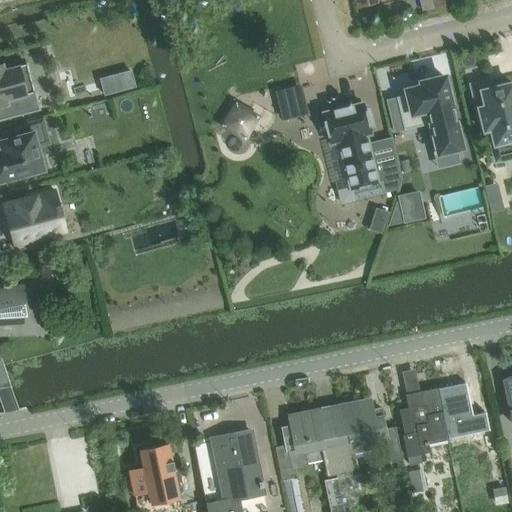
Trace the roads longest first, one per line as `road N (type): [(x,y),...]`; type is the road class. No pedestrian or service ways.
road 1 (unclassified): [(0,430),(511,323)]
road 2 (residential): [(511,22),(355,60),(331,47),(320,0)]
